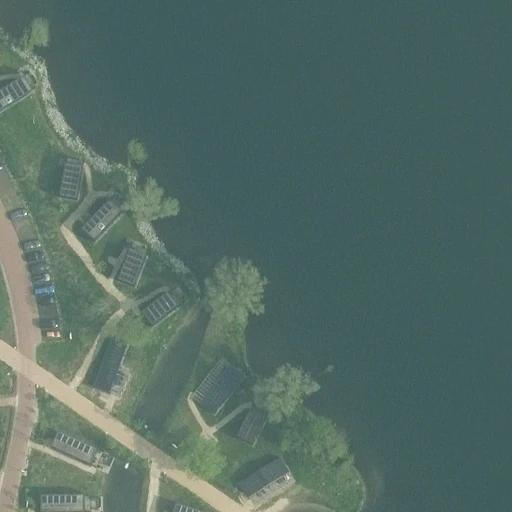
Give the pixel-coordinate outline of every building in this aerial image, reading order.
[(21,79),(0,91),(0,112),(30,94),(21,79)] [(65,167),(59,199),(77,202),(83,170),(65,167)] [(110,203),(81,232),(94,244),(122,215),(110,203)] [(130,252),(117,283),(134,289),(146,258),(130,252)] [(168,295),(141,315),(152,329),(178,309),(168,295)] [(111,339),(93,389),(109,395),(128,345),(111,339)] [(230,366),(200,405),(214,416),(244,377),(230,366)] [(251,410),(236,439),(253,447),(267,418),(251,410)] [(58,434),(51,450),(91,468),(98,452),(58,434)] [(280,459),(239,485),(248,500),(290,474),(280,459)] [(84,511),(84,497),(41,498),(40,511),(84,511)]
